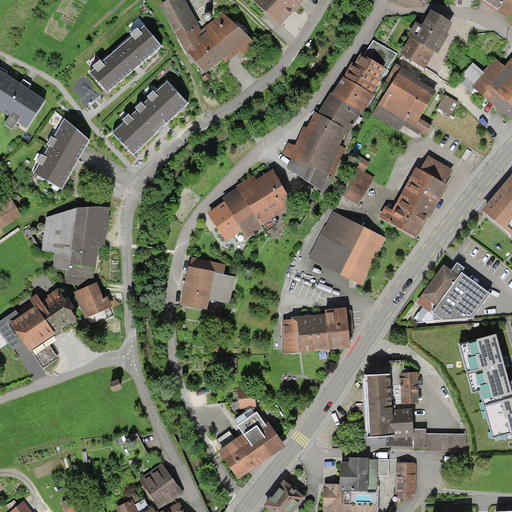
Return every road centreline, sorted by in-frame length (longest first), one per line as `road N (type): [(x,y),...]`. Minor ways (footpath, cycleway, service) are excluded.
road 1 (residential): [(380,9),(340,75),(217,190),(178,254),(171,352),(243,507)]
road 2 (residential): [(324,0),(271,78),(163,156),(127,206),(130,355)]
road 3 (secondary): [(508,153),(392,297),(296,443)]
road 4 (residential): [(130,355),(196,511)]
road 5 (residential): [(296,443),(315,452),(417,456),(426,488)]
road 6 (residential): [(0,399),(130,355)]
road 7 (residential): [(511,37),(459,11),(380,9)]
